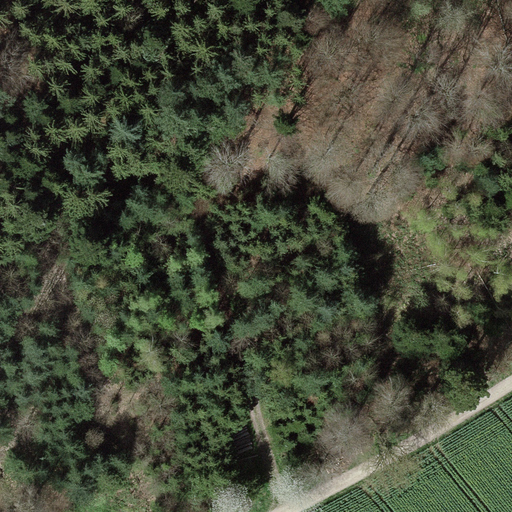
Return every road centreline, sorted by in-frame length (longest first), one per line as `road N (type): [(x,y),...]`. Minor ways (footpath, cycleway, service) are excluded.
road 1 (track): [(280,504),(145,0)]
road 2 (track): [(267,511),(511,361)]
